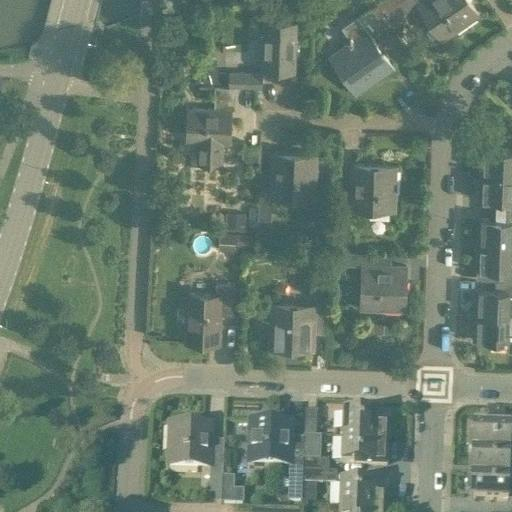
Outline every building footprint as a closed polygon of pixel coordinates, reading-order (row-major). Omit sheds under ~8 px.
[(381,14),(400,0),(378,0),(373,4),(381,14)] [(420,0),(400,0),(381,14),(388,25),(417,4),(442,40),(478,15),(467,0),(420,0)] [(381,14),(373,4),(341,27),(350,40),(327,56),(353,93),(391,66),(364,29),(366,28),(372,36),(388,25),(381,14)] [(261,21),(260,69),(292,70),(293,22),(261,21)] [(229,72),(228,85),(260,87),(261,73),(229,72)] [(216,74),(203,73),(203,81),(215,82),(216,74)] [(229,142),(230,110),(187,108),(186,140),(197,141),(197,162),(221,163),(222,142),(229,142)] [(243,145),(243,161),(258,161),(258,146),(243,145)] [(479,174),(511,174),(511,149),(479,148),(479,174)] [(269,197),(271,197),(313,199),(314,155),(271,153),(270,169),(269,197)] [(348,208),(351,208),(392,210),(394,165),(350,164),(349,179),(348,208)] [(511,174),(479,174),(478,199),(489,200),(489,209),(511,210),(511,174)] [(269,231),(271,197),(269,197),(258,196),(257,208),(257,226),(257,231),(269,231)] [(349,242),(351,208),(348,208),(337,208),(337,209),(336,242),(349,242)] [(511,210),(489,209),(489,219),(477,218),(476,244),(510,245),(511,230),(511,229),(511,210)] [(225,227),(245,228),(245,213),(225,212),(225,227)] [(235,251),(236,233),(219,232),(218,251),(235,251)] [(251,233),(237,233),(237,245),(251,245),(251,233)] [(497,280),(511,280),(511,260),(510,260),(510,245),(476,244),(475,270),(497,271),(497,280)] [(361,265),(361,264),(361,253),(335,252),(328,251),(328,252),(327,264),(361,265)] [(390,265),(361,264),(361,265),(360,308),(404,310),(405,266),(390,265)] [(314,270),(313,305),(326,305),(327,271),(314,270)] [(473,314),(508,316),(508,315),(511,315),(511,280),(497,280),(497,290),(474,289),(473,314)] [(219,343),(220,314),(233,315),(234,283),(215,282),(213,294),(186,293),(184,342),(219,343)] [(312,349),(313,305),(269,303),(268,348),(312,349)] [(511,315),(508,315),(508,316),(473,314),(472,340),(511,341),(511,315)] [(472,425),(471,451),(508,452),(511,452),(511,441),(509,442),(509,427),(503,426),(504,412),(488,411),(487,426),(472,425)] [(305,412),(303,437),(315,438),(317,412),(305,412)] [(341,439),(387,441),(388,416),(342,414),(341,439)] [(293,424),(249,423),(248,467),(290,469),(288,502),(302,503),(302,484),(302,474),(303,472),(303,461),(291,460),(293,424)] [(168,425),(166,469),(211,471),(212,426),(168,425)] [(385,467),(387,441),(341,439),(340,465),(385,467)] [(470,476),(507,477),(508,452),(471,451),(470,476)] [(329,462),(303,461),(303,472),(329,473),(329,462)] [(337,474),(329,473),(303,472),(302,474),(302,484),(336,486),(337,474)] [(506,503),(507,477),(470,476),(469,502),(506,503)] [(222,485),(221,504),(243,505),(244,491),(233,491),(234,479),(222,478),(222,485)] [(209,484),(209,503),(221,504),(222,485),(209,484)] [(338,510),(380,511),(383,511),(385,486),(339,485),(338,510)]
